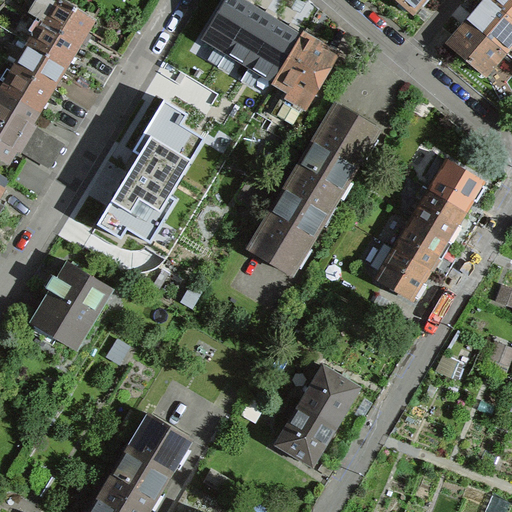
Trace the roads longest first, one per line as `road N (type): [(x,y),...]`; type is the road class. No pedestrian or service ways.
road 1 (residential): [(511,199),(327,511)]
road 2 (residential): [(182,0),(0,299)]
road 3 (residential): [(348,0),(511,140)]
